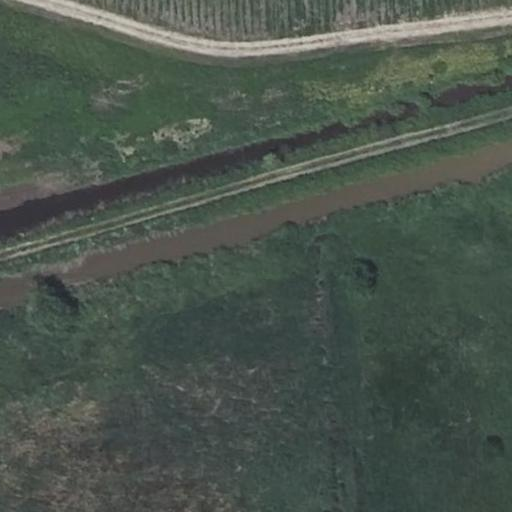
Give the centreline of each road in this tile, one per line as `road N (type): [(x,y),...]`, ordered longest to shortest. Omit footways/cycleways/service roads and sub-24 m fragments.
road 1 (track): [(0,253),(511,109)]
road 2 (track): [(511,16),(220,46),(59,0)]
